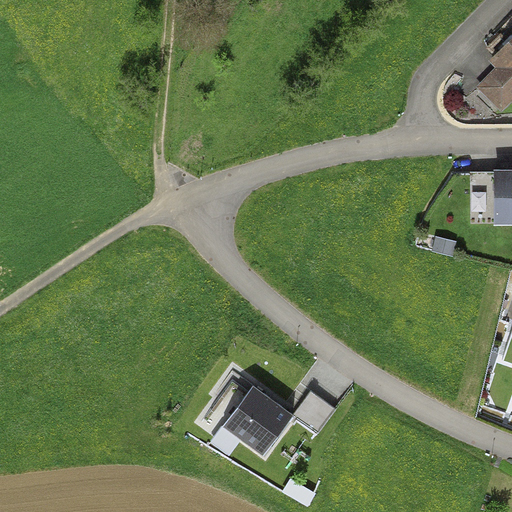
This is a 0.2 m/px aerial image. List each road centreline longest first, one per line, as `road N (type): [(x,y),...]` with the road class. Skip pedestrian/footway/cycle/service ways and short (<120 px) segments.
road 1 (residential): [(511,444),(371,380),(328,350),(220,253),(189,199),(257,172),(416,144)]
road 2 (track): [(189,199),(137,221),(0,311)]
road 3 (track): [(175,205),(157,154),(171,0)]
road 4 (residential): [(487,0),(443,43),(421,80),(416,144)]
